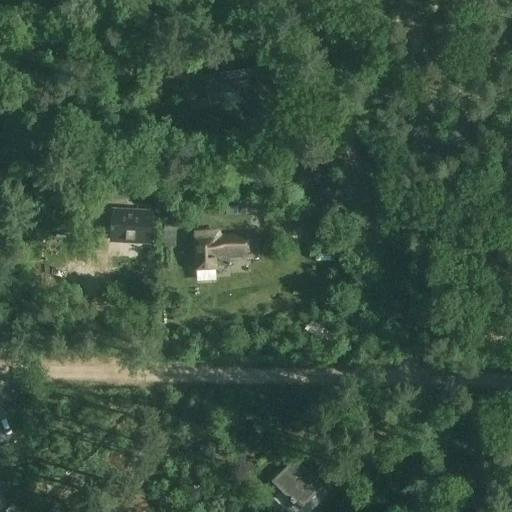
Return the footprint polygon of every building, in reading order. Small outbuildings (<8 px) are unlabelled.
[(263,75),(251,77),(250,70),(206,77),(208,97),(265,88),(263,75)] [(3,125),(0,125),(0,163),(11,160),(3,125)] [(120,201),(119,190),(103,190),(103,202),(120,201)] [(149,214),(114,212),(113,240),(148,242),(149,214)] [(175,249),(175,225),(163,225),(163,249),(175,249)] [(197,235),(197,270),(219,270),(219,266),(233,266),(233,256),(256,257),(256,236),(197,235)] [(320,490),(317,486),(320,483),(302,465),(299,468),(294,463),(273,482),(300,510),(320,490)]
